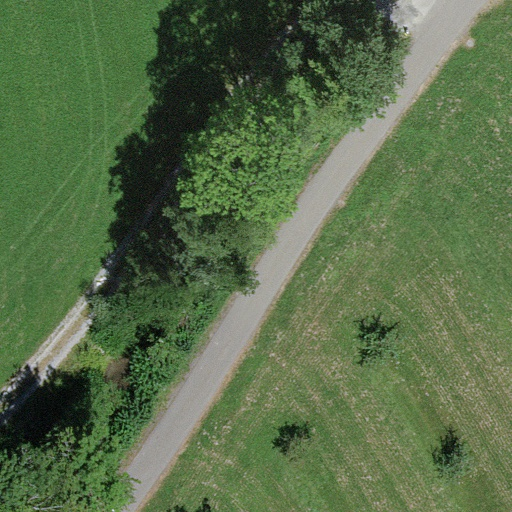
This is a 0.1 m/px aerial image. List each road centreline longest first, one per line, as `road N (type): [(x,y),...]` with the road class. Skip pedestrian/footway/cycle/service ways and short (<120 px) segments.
road 1 (track): [(461,0),(422,45),(164,451),(113,511)]
road 2 (track): [(326,0),(71,324),(0,393)]
